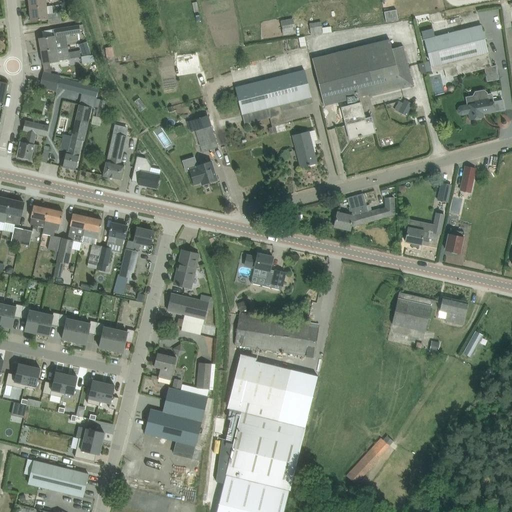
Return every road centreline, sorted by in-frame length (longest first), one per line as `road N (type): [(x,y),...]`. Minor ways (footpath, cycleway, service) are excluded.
road 1 (unclassified): [(246,229),(250,213),(511,142)]
road 2 (tertiary): [(511,287),(246,229)]
road 3 (tertiary): [(175,214),(0,174)]
road 4 (unclassified): [(136,375),(175,214)]
road 5 (unclassified): [(103,511),(136,375)]
road 6 (residential): [(0,345),(136,375)]
